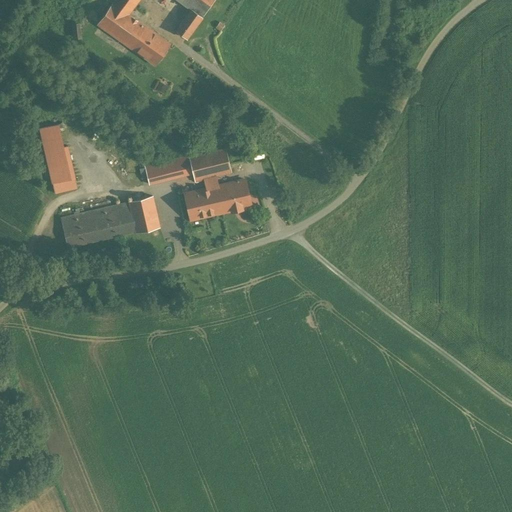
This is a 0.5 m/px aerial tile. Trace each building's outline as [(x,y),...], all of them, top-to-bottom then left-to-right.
[(114,0),(113,3),(128,14),(138,0),(114,0)] [(202,17),(213,0),(177,0),(191,9),(202,17)] [(130,47),(146,26),(128,14),(113,3),(112,3),(97,24),(130,47)] [(202,17),(191,9),(175,30),(186,38),(202,17)] [(146,26),(130,47),(155,65),(170,43),(146,26)] [(164,91),(168,84),(159,79),(155,86),(164,91)] [(70,179),(57,123),(39,128),(52,183),(70,179)] [(225,148),(189,157),(193,173),(194,180),(214,175),(231,171),(225,148)] [(145,167),(145,168),(149,184),(193,173),(189,157),(177,160),(176,160),(152,166),(145,167)] [(194,180),(182,183),(184,193),(214,186),(217,186),(214,175),(194,180)] [(217,186),(214,186),(220,212),(231,210),(231,211),(242,208),(241,207),(251,205),(244,179),(217,186)] [(184,193),(190,219),(220,212),(214,186),(184,193)] [(152,195),(128,201),(135,231),(135,232),(159,227),(152,195)] [(128,202),(60,218),(67,247),(135,231),(128,202)]
